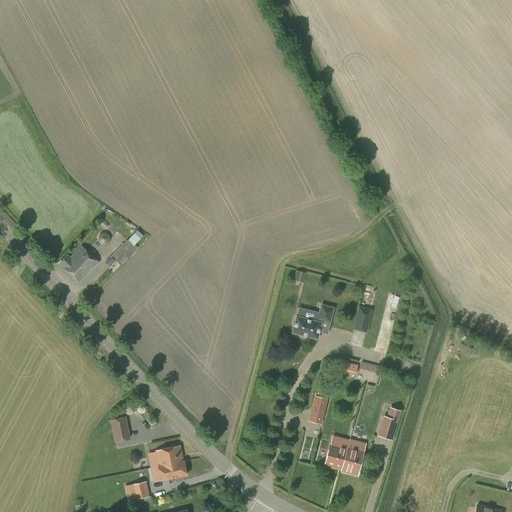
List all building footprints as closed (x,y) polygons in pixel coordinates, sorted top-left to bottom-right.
[(120,265),(126,259),(136,248),(126,239),(105,262),(110,267),(115,261),(117,263),(118,262),(120,265)] [(98,262),(81,246),(70,257),(67,254),(59,263),(79,282),(98,262)] [(304,283),(306,273),(296,270),(293,280),(304,283)] [(330,322),(333,308),(321,305),(319,314),(315,313),(313,320),(296,316),(292,333),(317,339),(322,321),(330,322)] [(366,332),(371,310),(358,307),(353,329),(366,332)] [(357,373),(359,365),(343,359),(340,367),(357,373)] [(375,377),(378,365),(362,361),(359,373),(375,377)] [(321,424),(328,399),(314,395),(308,421),(321,424)] [(393,440),(401,410),(389,407),(386,417),(383,416),(377,436),(393,440)] [(115,442),(130,439),(125,416),(110,419),(115,442)] [(341,470),(347,449),(330,445),(324,465),(341,470)] [(182,461),(181,456),(179,446),(156,451),(158,460),(160,466),(182,461)] [(356,451),(347,449),(341,470),(341,472),(357,476),(364,450),(356,448),(356,451)] [(160,466),(158,466),(161,480),(186,474),(183,460),(182,461),(160,466)] [(134,500),(149,496),(146,481),(131,484),(131,485),(127,486),(130,500),(133,499),(134,500)]
